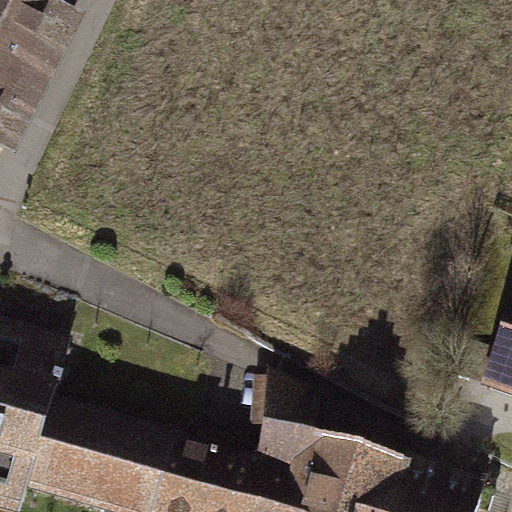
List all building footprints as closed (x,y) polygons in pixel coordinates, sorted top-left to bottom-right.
[(0,0),(0,126),(59,8),(38,0),(0,0)] [(511,287),(491,347),(479,382),(511,394),(511,287)] [(0,325),(0,504),(10,508),(18,481),(122,511),(149,511),(170,436),(42,398),(59,342),(0,325)] [(491,347),(473,340),(460,376),(479,382),(491,347)] [(289,511),(312,434),(306,432),(313,398),(262,375),(260,425),(263,425),(259,445),(246,458),(170,436),(149,511),(289,511)] [(312,434),(289,511),(378,511),(395,459),(312,434)] [(395,459),(378,511),(469,511),(478,484),(395,459)]
